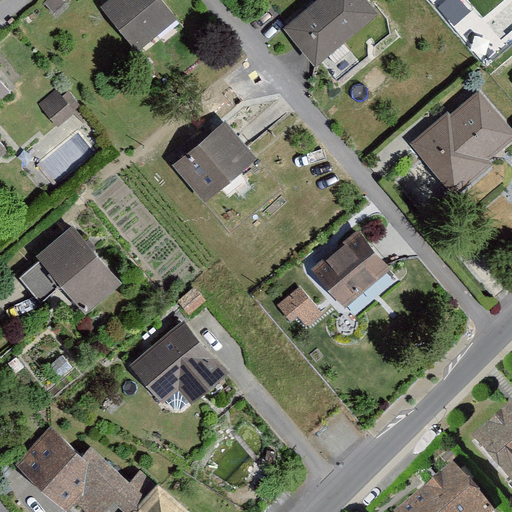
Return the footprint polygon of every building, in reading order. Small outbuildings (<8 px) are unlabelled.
[(167,0),(101,0),(98,2),(135,53),(182,20),(167,0)] [(312,0),(286,25),(318,60),(382,3),(378,0),(312,0)] [(0,70),(0,164),(15,152),(0,133),(0,98),(14,87),(0,70)] [(511,145),(511,123),(474,82),(412,137),(461,191),(511,145)] [(57,126),(82,111),(65,84),(40,99),(57,126)] [(228,109),(170,156),(206,200),(264,153),(228,109)] [(366,221),(313,263),(345,304),(398,261),(366,221)] [(80,223),(20,270),(41,297),(60,282),(88,317),(129,284),(80,223)] [(282,301),(305,328),(323,313),(300,285),(282,301)] [(184,317),(132,364),(166,402),(181,388),(194,402),(231,369),(184,317)] [(511,402),(475,436),(511,475),(511,402)] [(85,459),(52,428),(21,461),(69,505),(79,494),(98,511),(195,511),(144,465),(130,481),(95,449),(85,459)] [(456,462),(398,511),(496,511),(498,510),(456,462)]
